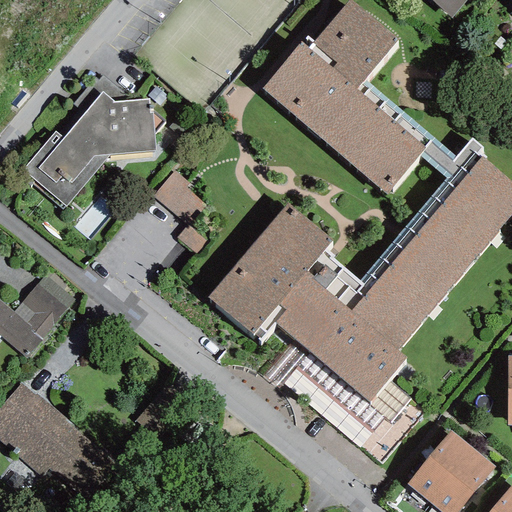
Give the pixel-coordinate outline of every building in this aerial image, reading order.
[(398,41),(349,0),(313,42),(307,36),(262,89),(268,94),(317,135),(385,193),(419,154),(430,141),(361,83),(398,41)] [(430,0),(452,18),(466,0),(430,0)] [(109,155),(156,151),(154,132),(164,121),(151,111),(152,105),(149,105),(149,99),(133,101),(102,77),(98,81),(95,78),(72,104),(85,113),(63,138),(54,132),(23,169),(65,207),(109,155)] [(481,146),(471,139),(452,162),(430,141),(419,154),(451,181),(475,152),(481,146)] [(287,203),(208,298),(260,341),(274,324),(369,403),(406,358),(398,351),(511,215),(511,183),(475,152),(451,181),(363,285),(323,251),(332,241),(287,203)] [(173,171),(152,196),(188,226),(205,205),(185,188),(188,183),(173,171)] [(186,226),(176,238),(197,256),(207,244),(186,226)] [(0,338),(26,359),(74,302),(45,276),(12,314),(0,303),(0,338)] [(121,470),(19,384),(0,406),(0,440),(5,445),(8,442),(20,452),(18,455),(86,511),(121,470)] [(149,435),(177,402),(162,390),(134,423),(149,435)] [(406,484),(428,502),(473,449),(451,430),(406,484)] [(456,511),(495,467),(473,449),(428,502),(439,511),(456,511)] [(511,511),(511,484),(488,511),(511,511)]
